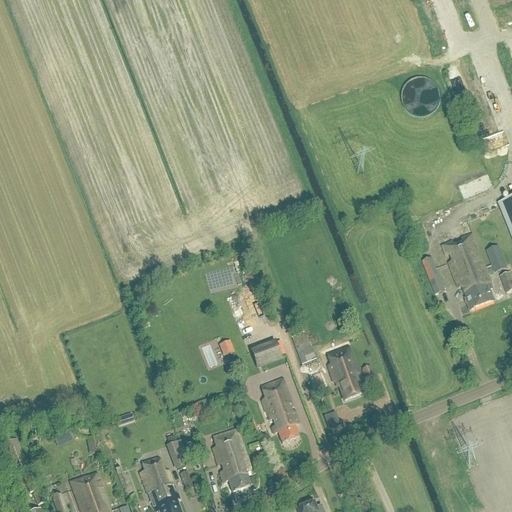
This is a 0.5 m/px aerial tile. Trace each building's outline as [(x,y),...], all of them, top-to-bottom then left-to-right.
[(436,87),(427,80),(417,79),(407,83),(401,92),(399,102),(403,112),(412,118),(422,119),(432,115),(438,107),(440,96),(436,87)] [(511,200),(499,205),(511,237),(511,200)] [(453,243),(441,248),(445,257),(449,256),(452,263),(448,265),(458,291),(463,289),(467,300),(466,301),(470,313),(494,303),(490,292),(493,290),(472,236),(461,240),(463,245),(454,248),(453,243)] [(486,253),(495,276),(507,271),(498,249),(486,253)] [(427,269),(434,283),(439,280),(432,267),(427,269)] [(511,282),(509,275),(500,279),(507,296),(511,293),(511,282)] [(431,286),(435,297),(445,293),(440,282),(431,286)] [(241,352),(252,348),(250,343),(239,347),(241,352)] [(273,343),(249,352),(255,369),(279,360),(273,343)] [(330,367),(327,368),(333,384),(336,383),(344,403),(362,396),(357,385),(361,383),(348,349),(327,357),(330,367)] [(362,370),(366,380),(372,378),(369,368),(362,370)] [(263,400),(260,401),(268,422),(271,420),(274,427),(270,429),(272,435),(276,433),(280,445),(297,439),(293,428),(298,426),(281,380),(259,388),(263,400)] [(211,450),(217,467),(220,466),(223,474),(219,475),(222,485),(227,483),(231,494),(250,488),(244,472),(250,470),(237,430),(212,439),(215,449),(211,450)] [(4,446),(16,476),(28,471),(16,442),(4,446)] [(0,448),(0,480),(1,482),(12,478),(1,448),(0,448)] [(146,472),(141,474),(153,508),(155,507),(156,511),(157,511),(160,511),(159,511),(181,511),(178,501),(180,500),(178,495),(174,496),(171,489),(175,487),(169,472),(165,473),(160,459),(143,465),(146,472)] [(17,480),(19,488),(26,485),(30,495),(38,491),(31,472),(22,475),(23,478),(17,480)] [(109,511),(96,474),(70,484),(80,511),(109,511)] [(180,476),(186,493),(192,491),(186,474),(180,476)] [(51,499),(56,511),(65,511),(60,496),(51,499)] [(319,511),(318,508),(316,509),(314,503),(296,510),(296,511),(319,511)]
